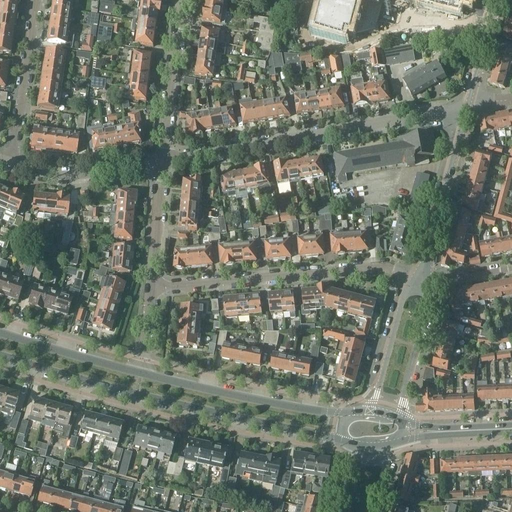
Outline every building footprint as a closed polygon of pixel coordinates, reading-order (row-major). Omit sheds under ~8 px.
[(0,0),(0,6),(16,9),(17,3),(19,3),(19,0),(0,0)] [(51,7),(52,7),(70,10),(71,5),(73,5),(73,0),(53,0),(53,1),(52,1),(51,7)] [(136,0),(136,2),(141,3),(140,10),(158,13),(158,12),(160,11),(160,8),(159,7),(160,1),(153,0),(136,0)] [(205,0),(205,3),(206,4),(205,9),(226,13),(228,1),(224,1),(220,0),(205,0)] [(323,0),(315,33),(339,39),(340,36),(349,38),(350,34),(352,35),(361,0),(323,0)] [(409,0),(415,2),(415,0),(420,0),(421,0),(420,3),(437,7),(437,4),(449,7),(448,10),(459,13),(461,5),(469,7),(471,0),(409,0)] [(111,15),(112,5),(100,3),(99,13),(111,15)] [(0,6),(0,17),(16,20),(17,14),(16,13),(16,9),(0,6)] [(50,13),(49,19),(70,22),(71,21),(69,21),(69,16),(71,16),(72,10),(70,10),(52,7),(52,13),(50,13)] [(203,20),(203,21),(215,23),(215,25),(224,27),(226,26),(224,24),(226,13),(205,9),(205,11),(204,11),(204,15),(204,16),(204,21),(203,20)] [(140,10),(138,21),(156,24),(157,19),(157,18),(158,15),(157,14),(157,13),(158,13),(140,10)] [(262,18),(257,17),(248,16),(247,20),(246,27),(253,28),(254,21),(261,22),(259,32),(274,34),(276,20),(262,18)] [(0,28),(13,31),(14,26),(15,25),(16,20),(0,17),(0,28)] [(50,26),(49,31),(69,34),(69,29),(73,29),(74,23),(70,22),(49,19),(48,26),(50,26)] [(133,20),(131,32),(136,33),(154,35),(155,31),(156,30),(156,27),(155,26),(156,24),(138,21),(133,20)] [(511,40),(511,26),(506,25),(503,36),(506,37),(506,39),(511,40)] [(0,28),(0,40),(13,42),(14,36),(12,35),(13,31),(0,28)] [(99,28),(97,42),(97,43),(109,44),(112,30),(99,28)] [(201,35),(200,38),(201,39),(201,41),(218,44),(223,45),(225,32),(220,32),(201,29),(202,30),(202,34),(201,35)] [(73,49),(75,35),(69,34),(49,31),(48,31),(47,37),(48,37),(47,42),(62,44),(62,48),(73,49)] [(136,33),(134,44),(152,47),(153,42),(154,41),(154,38),(154,37),(154,35),(136,33)] [(259,34),(257,49),(270,51),(271,51),(273,37),(259,34)] [(87,44),(82,43),(81,51),(92,52),(94,38),(88,37),(87,44)] [(12,48),(13,42),(0,40),(0,52),(2,53),(9,54),(10,48),(12,48)] [(199,47),(198,50),(199,51),(199,52),(199,53),(216,55),(221,56),(225,56),(226,45),(223,45),(218,44),(201,41),(200,46),(199,47)] [(501,44),(498,52),(511,56),(511,44),(505,43),(504,45),(501,44)] [(402,48),(382,51),(384,62),(385,67),(415,61),(414,57),(412,46),(402,48)] [(45,61),(62,64),(63,59),(65,59),(66,53),(46,50),(46,55),(44,55),(44,61),(45,61)] [(382,50),(370,52),(371,60),(373,69),(377,68),(385,67),(384,62),(382,51),(382,50)] [(91,54),(77,52),(76,59),(84,60),(86,61),(91,62),(91,54)] [(362,54),(358,55),(359,62),(371,60),(370,52),(362,54)] [(511,67),(511,62),(511,56),(498,52),(495,63),(511,67)] [(133,53),(132,65),(150,67),(150,65),(151,65),(151,62),(151,61),(151,55),(133,53)] [(198,54),(197,58),(198,59),(197,64),(219,68),(221,56),(216,55),(199,53),(199,54),(198,54)] [(273,53),(269,63),(271,77),(275,76),(276,76),(275,69),(284,67),(282,54),(273,53)] [(300,55),(284,54),(286,67),(291,66),(292,73),(302,72),(301,63),(301,62),(300,55)] [(301,54),(299,54),(300,55),(301,62),(301,63),(312,61),(311,55),(301,54)] [(342,57),(345,70),(351,68),(349,56),(342,57)] [(323,57),(325,70),(326,75),(331,75),(330,69),(332,69),(333,75),(343,73),(340,58),(323,57)] [(100,71),(102,61),(95,60),(93,70),(100,71)] [(42,72),(43,72),(61,75),(62,64),(45,61),(44,66),(43,66),(42,72)] [(0,74),(8,76),(9,71),(7,69),(8,64),(1,63),(1,62),(0,62),(0,74)] [(413,97),(415,96),(446,79),(437,62),(403,80),(413,97)] [(495,63),(493,74),(508,78),(511,79),(511,73),(509,73),(511,67),(495,63)] [(195,75),(213,78),(214,73),(218,74),(219,68),(197,64),(197,65),(196,66),(196,69),(197,70),(196,75),(195,75)] [(149,69),(150,67),(132,65),(130,76),(148,78),(149,73),(150,73),(150,70),(149,69)] [(83,67),(82,79),(88,80),(89,77),(90,68),(83,67)] [(41,84),(59,86),(61,75),(43,72),(42,78),(41,77),(40,83),(41,84)] [(247,73),(246,77),(249,78),(249,83),(254,84),(255,75),(247,73)] [(7,81),(8,76),(0,74),(0,86),(4,88),(5,82),(7,81)] [(378,74),(374,75),(375,85),(378,102),(379,101),(379,103),(388,102),(388,100),(389,100),(386,83),(384,84),(383,77),(379,77),(378,74)] [(499,87),(504,89),(505,89),(508,78),(493,74),(490,85),(496,87),(499,88),(499,87)] [(127,82),(127,87),(147,89),(148,88),(148,85),(147,84),(148,78),(130,76),(125,75),(124,82),(127,82)] [(351,81),(352,84),(353,89),(352,89),(355,107),(367,105),(364,87),(362,79),(351,81)] [(81,82),(80,90),(87,91),(88,91),(89,83),(81,82)] [(39,95),(40,95),(57,98),(59,86),(41,84),(41,89),(39,89),(39,95)] [(232,85),(225,84),(228,97),(234,96),(232,85)] [(375,85),(364,87),(367,105),(367,103),(369,103),(370,104),(373,104),(373,102),(378,102),(375,85)] [(147,89),(127,87),(124,86),(123,93),(120,93),(119,98),(145,101),(146,96),(147,95),(147,92),(146,91),(147,89)] [(344,107),(341,89),(330,91),(333,108),(334,108),(335,109),(338,109),(339,107),(344,107),(344,108),(344,107)] [(317,93),(321,111),(322,110),(323,111),(326,111),(327,109),(333,108),(330,91),(317,93)] [(304,115),(307,114),(308,113),(309,113),(307,95),(306,92),(294,94),(298,116),(298,115),(303,114),(304,115)] [(309,113),(314,112),(315,112),(316,112),(319,112),(319,111),(321,111),(317,93),(307,95),(309,113)] [(59,98),(57,98),(40,95),(39,100),(38,100),(37,106),(38,106),(38,107),(56,109),(57,104),(58,104),(59,98)] [(287,99),(275,101),(279,118),(280,118),(281,119),(284,118),(284,117),(285,117),(289,116),(290,117),(287,99)] [(252,101),(240,103),(241,107),(244,125),(244,124),(249,123),(250,124),(253,124),(254,122),(255,122),(252,105),(252,102),(252,101)] [(257,101),(252,102),(252,105),(255,122),(260,121),(261,121),(262,122),(265,122),(265,120),(266,120),(267,120),(264,103),(257,104),(257,101)] [(275,101),(264,103),(267,120),(268,120),(269,121),(272,120),(273,119),(279,118),(275,101)] [(224,128),(221,110),(220,106),(216,106),(217,111),(210,113),(213,130),(214,129),(215,130),(218,130),(219,129),(224,128)] [(236,127),(233,108),(221,110),(224,128),(226,127),(227,128),(230,128),(230,127),(235,126),(236,127)] [(511,112),(502,114),(505,129),(511,128),(511,112)] [(36,113),(35,119),(46,121),(47,115),(36,113)] [(198,115),(202,132),(207,131),(208,132),(211,131),(211,130),(213,130),(210,113),(198,115)] [(492,116),(490,116),(493,132),(505,129),(502,114),(495,116),(492,116)] [(202,133),(202,132),(198,115),(187,117),(189,127),(186,127),(188,135),(194,134),(195,134),(196,135),(200,134),(200,133),(202,133)] [(479,119),(481,134),(493,132),(490,116),(489,117),(487,117),(479,119)] [(129,119),(124,119),(125,127),(129,145),(134,144),(135,145),(138,144),(139,143),(140,142),(139,135),(140,135),(140,134),(141,134),(139,125),(138,117),(129,119)] [(113,124),(102,126),(103,131),(106,149),(107,148),(108,149),(112,149),(112,147),(117,147),(114,129),(113,124)] [(102,126),(86,129),(90,149),(94,149),(94,151),(100,150),(101,151),(104,150),(105,149),(106,149),(103,131),(102,126)] [(125,127),(114,129),(117,147),(122,146),(123,146),(127,146),(127,145),(129,145),(125,127)] [(39,128),(34,128),(33,136),(31,136),(30,141),(32,141),(31,147),(36,148),(35,149),(41,150),(41,149),(43,149),(45,131),(39,130),(39,128)] [(47,151),(54,152),(54,150),(56,132),(45,131),(43,149),(47,149),(47,151)] [(67,134),(56,132),(54,150),(54,152),(60,153),(60,151),(65,152),(67,134)] [(357,151),(334,155),(338,174),(337,175),(339,183),(347,182),(346,173),(407,162),(408,168),(427,164),(429,164),(427,157),(433,156),(432,155),(432,154),(433,153),(433,152),(434,152),(434,151),(434,150),(435,149),(435,148),(435,147),(435,146),(435,145),(435,144),(435,143),(434,143),(434,142),(434,141),(434,140),(433,140),(433,139),(432,138),(432,137),(431,137),(430,136),(429,135),(429,134),(428,133),(402,138),(402,139),(403,142),(374,148),(357,151)] [(79,136),(67,134),(65,152),(66,152),(65,154),(71,154),(71,153),(76,154),(79,136)] [(478,150),(474,162),(489,166),(492,154),(481,151),(478,150)] [(310,160),(309,160),(312,178),(324,176),(321,158),(315,159),(314,158),(311,159),(310,160)] [(299,162),(297,163),(300,180),(312,178),(309,160),(304,161),(303,160),(299,161),(299,162)] [(286,164),(289,182),(300,180),(297,163),(292,164),(291,162),(288,163),(288,164),(286,165),(286,164)] [(474,162),(471,174),(486,177),(489,166),(474,162)] [(290,187),(289,182),(286,164),(285,164),(284,163),(280,163),(279,165),(274,166),(278,189),(290,187)] [(255,169),(255,170),(259,193),(271,191),(267,167),(261,168),(260,167),(257,168),(256,169),(255,169)] [(249,171),(244,172),(248,193),(251,193),(252,195),(259,194),(259,193),(255,170),(253,170),(252,170),(249,170),(249,171)] [(238,173),(232,174),(236,195),(248,193),(244,172),(242,172),(241,171),(238,172),(238,173)] [(236,195),(232,174),(231,174),(230,173),(227,174),(226,175),(221,176),(224,194),(228,193),(228,197),(236,195)] [(413,210),(413,211),(419,212),(420,211),(420,210),(421,210),(421,209),(421,208),(420,208),(420,207),(428,176),(419,174),(419,175),(420,175),(418,181),(417,181),(417,182),(418,182),(416,189),(415,189),(415,190),(413,197),(413,198),(411,204),(415,205),(415,206),(413,207),(413,208),(413,209),(413,210)] [(471,174),(468,185),(483,189),(486,177),(471,174)] [(504,177),(503,182),(510,185),(511,179),(504,177)] [(183,182),(183,185),(183,186),(183,192),(200,194),(210,195),(217,195),(220,196),(218,187),(212,187),(211,189),(202,188),(201,188),(202,181),(203,181),(203,180),(200,180),(199,179),(196,179),(195,180),(192,179),(192,180),(191,180),(191,181),(185,180),(183,182)] [(503,182),(501,191),(508,193),(510,185),(503,182)] [(468,185),(465,196),(485,202),(486,196),(481,195),(483,189),(468,185)] [(0,193),(0,211),(4,213),(5,210),(12,193),(8,192),(8,189),(3,187),(0,193)] [(88,201),(86,190),(80,191),(82,201),(88,201)] [(118,192),(117,204),(135,206),(135,204),(137,203),(137,200),(136,199),(137,192),(126,191),(126,193),(118,192)] [(501,191),(499,199),(506,201),(508,193),(501,191)] [(4,214),(3,215),(9,218),(16,221),(14,226),(21,229),(23,218),(16,215),(19,209),(21,205),(23,198),(20,197),(20,195),(13,192),(12,193),(5,210),(4,213),(4,214)] [(181,198),(181,201),(182,202),(182,204),(199,205),(200,194),(183,192),(182,198),(181,198)] [(37,213),(44,214),(46,195),(40,194),(39,196),(34,195),(33,202),(32,202),(32,206),(33,206),(32,214),(37,215),(37,213)] [(46,195),(44,214),(43,219),(50,220),(50,223),(54,223),(55,221),(58,196),(57,196),(57,198),(52,197),(51,195),(46,195)] [(65,197),(58,196),(55,221),(61,222),(62,228),(64,228),(61,242),(68,243),(71,223),(67,223),(68,214),(69,214),(69,210),(68,209),(68,206),(69,199),(65,199),(65,197)] [(465,196),(462,208),(477,212),(482,213),(485,202),(465,196)] [(112,204),(111,215),(116,216),(133,217),(134,212),(135,211),(135,206),(117,204),(112,204)] [(181,206),(180,209),(181,210),(181,215),(201,217),(202,213),(199,212),(199,205),(182,204),(182,205),(181,206)] [(497,205),(495,212),(503,214),(505,207),(497,205)] [(333,206),(318,209),(319,215),(333,212),(333,206)] [(378,207),(373,208),(373,209),(374,216),(382,216),(386,215),(386,209),(378,207)] [(456,210),(454,220),(468,224),(471,214),(456,210)] [(495,212),(494,218),(498,220),(501,220),(507,222),(509,217),(503,214),(495,212)] [(239,213),(232,214),(234,224),(236,223),(237,230),(242,229),(241,225),(242,225),(239,213)] [(293,213),(281,215),(282,223),(294,221),(293,213)] [(201,217),(181,215),(180,220),(179,221),(179,224),(180,225),(180,227),(185,228),(185,232),(196,233),(196,229),(197,229),(198,223),(201,220),(201,217)] [(116,216),(115,227),(132,229),(133,224),(134,224),(134,219),(133,219),(133,217),(116,216)] [(279,216),(264,219),(265,226),(280,223),(279,216)] [(209,228),(208,234),(214,234),(220,235),(223,235),(227,234),(224,219),(217,219),(219,229),(209,228)] [(401,219),(398,230),(415,234),(415,233),(416,232),(417,228),(417,227),(417,225),(418,223),(401,219)] [(263,220),(254,222),(255,223),(256,229),(264,227),(263,220)] [(454,220),(451,230),(466,234),(467,230),(468,224),(454,220)] [(132,229),(115,227),(114,239),(131,240),(131,236),(133,236),(133,230),(132,230),(132,229)] [(398,230),(395,241),(412,245),(412,244),(413,244),(414,240),(413,239),(415,234),(398,230)] [(451,230),(448,240),(463,244),(466,234),(451,230)] [(361,234),(355,234),(357,253),(362,253),(363,251),(368,251),(367,243),(368,243),(368,239),(367,239),(366,231),(361,231),(361,234)] [(316,237),(311,238),(312,258),(318,257),(319,255),(324,255),(323,249),(324,248),(324,245),(323,245),(322,234),(316,235),(316,237)] [(336,234),(331,234),(332,243),(331,243),(332,247),(333,254),(337,254),(337,255),(345,255),(345,253),(343,235),(336,236),(336,234)] [(349,235),(343,235),(345,253),(350,252),(351,254),(357,253),(355,234),(349,235)] [(502,234),(497,235),(497,237),(498,240),(501,255),(511,253),(508,238),(503,239),(502,234)] [(303,237),(298,237),(299,246),(299,249),(300,257),(305,257),(307,258),(312,258),(311,238),(303,239),(303,237)] [(284,241),(278,241),(280,261),(285,260),(286,258),(291,258),(290,250),(291,250),(291,247),(290,247),(289,238),(284,239),(284,241)] [(266,241),(261,241),(262,247),(264,249),(266,249),(266,253),(267,253),(268,260),(273,260),(274,261),(280,261),(278,241),(271,242),(271,240),(266,241)] [(448,240),(446,250),(463,254),(466,255),(467,253),(464,252),(461,251),(461,249),(463,244),(448,240)] [(491,241),(489,242),(492,256),(501,255),(498,240),(491,241)] [(249,244),(243,245),(245,264),(251,263),(251,262),(256,261),(255,253),(256,253),(256,250),(255,250),(258,249),(260,247),(259,241),(254,242),(249,242),(249,244)] [(384,241),(376,242),(377,252),(385,252),(384,241)] [(391,252),(391,253),(399,255),(399,254),(409,256),(410,253),(410,252),(411,251),(412,248),(411,247),(412,245),(395,241),(391,252)] [(480,243),(479,243),(482,258),(492,256),(489,242),(480,243)] [(40,249),(51,252),(52,246),(52,244),(41,243),(40,249)] [(205,248),(199,249),(201,266),(202,268),(207,268),(208,266),(213,265),(212,259),(213,259),(212,256),(211,245),(205,246),(205,248)] [(221,253),(219,253),(220,257),(221,264),(225,264),(226,266),(234,265),(234,263),(233,263),(232,246),(225,246),(224,245),(220,245),(221,253)] [(243,245),(232,246),(233,263),(234,263),(238,263),(239,264),(245,264),(243,245)] [(114,247),(113,260),(131,261),(131,256),(133,255),(133,251),(132,250),(132,249),(114,247)] [(190,268),(188,250),(177,249),(176,251),(175,251),(174,257),(175,258),(175,259),(176,259),(175,269),(184,270),(184,268),(190,268)] [(189,250),(188,250),(190,268),(190,267),(191,269),(195,269),(196,267),(201,266),(199,249),(189,250)] [(446,250),(441,266),(444,267),(446,268),(447,268),(449,268),(450,266),(451,261),(458,263),(464,265),(466,255),(463,254),(446,250)] [(76,266),(78,253),(70,251),(68,264),(76,266)] [(109,259),(108,271),(112,271),(130,273),(130,272),(131,271),(132,267),(130,266),(131,261),(113,260),(109,259)] [(24,276),(30,277),(30,278),(33,267),(27,265),(24,276)] [(35,268),(32,278),(38,280),(41,270),(35,268)] [(84,272),(77,271),(72,291),(79,292),(84,272)] [(5,297),(11,278),(0,274),(0,296),(2,297),(4,296),(5,297)] [(17,301),(23,282),(11,278),(5,297),(6,297),(6,299),(10,300),(12,299),(17,301)] [(102,278),(98,289),(103,291),(120,296),(122,291),(123,291),(125,287),(124,286),(124,285),(107,279),(104,279),(102,278)] [(501,283),(493,284),(496,300),(503,299),(504,303),(508,303),(504,282),(501,283)] [(493,284),(482,286),(485,302),(489,301),(496,300),(493,284)] [(41,311),(42,308),(47,289),(34,285),(29,304),(33,306),(32,308),(41,311)] [(482,286),(471,288),(474,304),(480,303),(480,307),(485,306),(485,302),(482,286)] [(319,291),(315,291),(317,311),(326,311),(332,291),(331,291),(331,292),(328,291),(328,290),(327,290),(327,287),(318,288),(319,291)] [(471,288),(460,290),(463,306),(466,306),(474,304),(471,288)] [(54,312),(60,293),(47,289),(42,308),(47,310),(48,312),(52,313),(53,312),(54,312)] [(60,293),(54,312),(55,312),(55,314),(60,315),(61,314),(67,316),(71,302),(76,304),(80,292),(79,292),(72,291),(70,290),(69,296),(60,293)] [(305,306),(302,307),(302,316),(311,315),(311,312),(317,311),(315,291),(314,291),(314,290),(308,290),(308,292),(303,292),(305,306)] [(332,291),(326,311),(328,310),(338,313),(343,294),(342,294),(341,295),(338,294),(339,291),(334,290),(333,291),(332,291)] [(460,290),(449,293),(451,305),(452,312),(464,310),(463,306),(460,290)] [(103,291),(100,302),(117,307),(118,302),(120,302),(121,298),(120,297),(120,296),(103,291)] [(288,292),(282,293),(283,314),(290,314),(291,318),(296,318),(295,313),(294,304),(295,304),(295,300),(294,300),(293,293),(288,294),(288,292)] [(270,302),(269,302),(270,307),(271,307),(272,316),(283,314),(282,293),(275,293),(275,295),(269,296),(270,302)] [(343,294),(338,313),(349,316),(354,297),(353,297),(352,298),(349,297),(350,294),(345,293),(344,294),(343,294)] [(249,297),(248,297),(250,317),(262,316),(261,307),(262,307),(261,303),(260,303),(260,297),(255,297),(254,295),(249,296),(249,297)] [(354,297),(349,316),(355,318),(355,320),(357,323),(358,323),(360,319),(360,317),(365,300),(364,300),(363,301),(360,300),(361,297),(356,296),(355,298),(354,297)] [(226,311),(221,312),(221,318),(226,317),(226,319),(238,318),(236,299),(236,300),(232,300),(232,297),(226,298),(226,299),(224,300),(226,311)] [(238,298),(236,299),(238,318),(250,317),(248,297),(247,297),(247,298),(244,299),(244,297),(238,297),(238,298)] [(357,329),(355,335),(367,338),(374,311),(374,309),(377,309),(379,301),(367,298),(367,300),(366,300),(365,300),(360,317),(360,319),(358,323),(357,329)] [(100,302),(96,313),(113,318),(115,313),(117,313),(118,310),(117,308),(117,307),(100,302)] [(180,312),(179,319),(200,321),(201,314),(203,315),(203,308),(194,307),(194,306),(183,305),(183,306),(182,306),(182,312),(180,312)] [(79,310),(76,321),(82,322),(85,312),(79,310)] [(96,313),(92,326),(110,331),(111,325),(113,325),(114,321),(113,319),(113,318),(96,313)] [(180,327),(180,332),(200,334),(200,329),(199,328),(200,321),(179,319),(179,326),(180,327)] [(445,320),(442,333),(457,337),(460,338),(464,339),(465,334),(458,332),(460,324),(445,320)] [(346,326),(344,332),(350,334),(355,335),(357,329),(346,326)] [(326,329),(323,341),(328,342),(328,340),(338,342),(336,351),(344,354),(361,358),(361,357),(363,358),(365,351),(363,351),(366,340),(326,329)] [(200,335),(200,334),(180,332),(180,333),(178,334),(178,338),(179,340),(179,345),(180,345),(179,347),(190,348),(190,346),(200,347),(200,341),(198,341),(199,335),(200,335)] [(221,332),(218,344),(225,346),(227,332),(221,332)] [(266,333),(264,344),(271,345),(273,333),(266,333)] [(273,333),(271,345),(277,346),(278,338),(279,336),(279,333),(273,333)] [(442,333),(439,344),(454,348),(456,342),(457,337),(442,333)] [(209,349),(208,354),(214,355),(216,345),(215,345),(217,335),(213,334),(211,344),(210,344),(209,349)] [(225,345),(223,359),(236,361),(236,363),(241,364),(245,346),(235,344),(235,347),(225,345)] [(439,344),(436,355),(451,359),(454,348),(439,344)] [(245,346),(241,364),(246,365),(247,364),(260,366),(263,353),(254,351),(255,348),(245,346)] [(313,346),(311,358),(313,358),(317,359),(319,347),(318,347),(313,346)] [(275,355),(272,368),(285,371),(285,373),(290,374),(294,356),(284,354),(283,357),(275,355)] [(343,357),(341,366),(358,371),(358,369),(360,370),(361,364),(360,364),(361,358),(344,354),(343,357)] [(436,355),(432,367),(448,371),(451,359),(436,355)] [(294,356),(290,374),(295,375),(296,373),(309,376),(312,363),(303,361),(304,358),(294,356)] [(318,364),(315,376),(323,377),(325,365),(324,365),(325,362),(318,361),(317,364),(318,364)] [(337,365),(336,371),(339,372),(337,379),(338,379),(338,380),(344,382),(344,381),(354,383),(355,382),(356,382),(358,377),(356,376),(358,371),(341,366),(339,366),(337,365)] [(426,367),(423,380),(435,384),(434,370),(426,367)] [(438,371),(436,376),(449,380),(451,374),(438,371)] [(505,380),(496,381),(496,387),(497,402),(503,402),(503,404),(506,404),(505,386),(505,380)] [(487,387),(478,388),(478,403),(486,402),(486,405),(488,405),(487,387)] [(496,387),(487,387),(488,405),(490,404),(490,402),(497,402),(496,387)] [(2,408),(1,413),(13,417),(15,412),(20,395),(15,393),(15,392),(9,390),(8,391),(7,391),(2,408)] [(419,405),(416,405),(416,413),(434,413),(433,391),(423,391),(423,398),(424,405),(419,405)] [(435,391),(433,391),(434,413),(444,412),(443,397),(438,397),(438,395),(435,395),(435,391)] [(454,396),(443,397),(444,412),(454,412),(454,396)] [(464,396),(454,396),(454,412),(465,411),(464,396)] [(467,396),(464,396),(465,411),(475,411),(474,396),(473,396),(467,396)] [(34,399),(28,420),(42,424),(43,420),(47,403),(43,401),(43,400),(36,398),(36,400),(34,399)] [(42,424),(41,425),(54,428),(55,424),(60,407),(55,405),(55,404),(49,402),(48,403),(47,403),(43,420),(42,424)] [(54,428),(53,431),(64,434),(63,438),(68,439),(73,420),(70,419),(73,410),(67,409),(67,407),(61,405),(61,407),(60,407),(55,424),(54,428)] [(13,418),(10,428),(16,430),(19,420),(21,414),(15,412),(13,417),(13,418)] [(85,414),(79,435),(86,437),(87,434),(93,435),(98,416),(91,414),(91,415),(85,414)] [(98,416),(93,435),(105,439),(110,421),(104,419),(104,418),(98,416)] [(105,439),(105,441),(113,444),(117,445),(123,424),(117,422),(117,421),(112,420),(111,421),(110,421),(105,439)] [(22,421),(18,434),(24,436),(28,422),(22,421)] [(138,428),(133,449),(139,451),(139,449),(145,450),(145,452),(151,431),(138,428)] [(151,431),(145,452),(150,454),(151,452),(158,454),(163,434),(162,434),(161,433),(158,432),(156,433),(151,431)] [(163,434),(158,454),(164,455),(163,457),(170,459),(175,438),(163,434)] [(72,438),(69,448),(76,450),(78,439),(72,438)] [(185,454),(184,460),(197,463),(201,444),(200,443),(199,442),(196,442),(195,442),(188,441),(187,447),(185,454)] [(201,444),(197,463),(205,465),(210,466),(214,447),(208,445),(207,444),(204,443),(202,444),(201,444)] [(214,447),(210,466),(222,469),(219,484),(218,489),(220,492),(224,493),(226,487),(230,463),(224,462),(227,450),(220,448),(220,447),(216,446),(215,447),(214,447)] [(41,449),(39,455),(45,457),(47,453),(47,452),(47,451),(41,449)] [(116,449),(113,461),(119,463),(122,451),(116,449)] [(125,451),(118,476),(125,478),(131,453),(125,451)] [(291,473),(302,475),(305,456),(301,456),(301,454),(295,453),(295,455),(294,455),(291,473)] [(239,466),(237,476),(242,477),(243,475),(250,476),(254,456),(247,455),(247,456),(241,455),(240,462),(239,461),(238,465),(239,466)] [(305,456),(302,475),(314,477),(317,458),(316,458),(313,458),(313,456),(307,455),(307,457),(305,456)] [(407,455),(404,466),(417,470),(419,464),(424,465),(425,460),(419,458),(407,455)] [(250,476),(249,481),(262,484),(267,459),(254,456),(250,476)] [(506,457),(493,458),(494,471),(507,470),(506,457)] [(314,483),(312,492),(323,495),(325,487),(324,487),(325,479),(326,479),(327,477),(328,477),(329,471),(328,471),(328,468),(329,462),(329,460),(325,460),(317,458),(314,477),(319,478),(318,485),(314,483)] [(481,458),(467,459),(468,472),(468,477),(481,476),(481,471),(481,458)] [(493,458),(481,458),(481,471),(494,471),(493,458)] [(176,465),(173,476),(179,477),(180,478),(183,464),(184,460),(177,459),(176,465)] [(267,459),(262,484),(275,486),(279,462),(274,462),(275,460),(267,459)] [(467,459),(454,460),(455,473),(468,472),(467,459)] [(454,460),(441,460),(442,473),(455,473),(454,460)] [(169,463),(166,474),(173,476),(176,465),(169,463)] [(404,466),(401,477),(419,482),(420,477),(416,476),(417,470),(404,466)] [(4,474),(0,487),(0,488),(10,491),(14,476),(15,475),(15,473),(5,470),(4,474)] [(284,472),(281,489),(285,490),(288,490),(291,473),(284,472)] [(14,476),(10,491),(20,494),(24,479),(19,478),(19,476),(15,475),(14,476)] [(24,479),(20,494),(30,497),(35,479),(30,477),(29,481),(24,479)] [(401,477),(398,488),(411,491),(413,486),(417,487),(419,482),(401,477)] [(229,479),(227,490),(234,491),(236,480),(229,479)] [(44,480),(38,502),(48,505),(52,491),(48,490),(50,482),(44,480)] [(274,487),(271,498),(274,499),(273,501),(277,502),(279,495),(281,489),(274,487)] [(398,488),(395,499),(413,503),(415,498),(410,497),(411,491),(398,488)] [(158,490),(157,494),(163,496),(163,498),(168,499),(170,491),(170,490),(164,489),(164,491),(158,490)] [(52,491),(48,505),(59,508),(63,491),(58,490),(58,492),(52,491)] [(63,491),(59,508),(69,510),(73,496),(67,494),(67,492),(63,491)] [(83,497),(78,511),(89,511),(93,501),(87,500),(88,495),(84,494),(83,497)] [(73,496),(69,510),(74,511),(78,511),(83,497),(79,496),(78,498),(73,496)] [(299,496),(297,501),(300,502),(303,503),(302,508),(316,511),(320,501),(318,501),(318,502),(301,497),(299,496)] [(103,502),(100,511),(111,511),(113,507),(107,506),(108,500),(104,499),(103,500),(103,502)] [(93,501),(89,511),(100,511),(103,502),(99,501),(99,503),(93,501)] [(113,507),(111,511),(122,511),(125,502),(120,501),(118,509),(113,507)] [(134,505),(132,511),(143,511),(144,508),(145,504),(135,502),(134,505)] [(278,502),(275,511),(282,511),(285,503),(278,502)]
